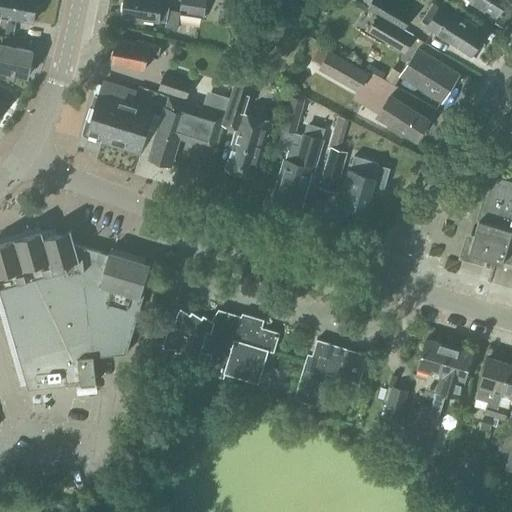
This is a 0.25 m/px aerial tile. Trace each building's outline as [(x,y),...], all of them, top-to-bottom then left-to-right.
[(0,0),(0,15),(3,16),(4,19),(11,20),(14,18),(30,21),(31,21),(34,0),(0,0)] [(124,0),(122,15),(165,23),(168,0),(124,0)] [(186,14),(204,18),(207,0),(180,0),(180,8),(187,10),(186,14)] [(377,15),(404,31),(412,16),(384,0),(373,0),(368,10),(377,15)] [(470,0),(471,0),(496,17),(507,0),(470,0)] [(423,18),(424,20),(442,31),(440,35),(471,55),(472,54),(477,57),(485,44),(481,41),(484,35),(459,19),(457,22),(447,15),(437,8),(439,6),(433,3),(423,18)] [(414,37),(404,31),(377,15),(367,32),(404,55),(414,37)] [(112,52),(111,58),(113,61),(112,63),(143,70),(147,55),(159,57),(161,46),(149,44),(149,42),(136,39),(135,42),(117,38),(115,50),(112,52)] [(31,51),(0,44),(0,69),(26,75),(26,76),(27,77),(32,50),(31,50),(31,51)] [(417,50),(401,75),(442,101),(457,76),(417,50)] [(329,52),(320,69),(357,91),(367,73),(329,52)] [(164,74),(159,89),(186,98),(191,83),(164,74)] [(258,143),(261,132),(268,134),(271,123),(245,115),(255,82),(236,76),(230,97),(225,112),(222,123),(237,128),(235,136),(231,149),(232,149),(227,168),(237,171),(238,176),(246,178),(250,175),(251,175),(260,143),(258,143)] [(93,114),(146,130),(152,111),(131,105),(135,94),(103,84),(100,95),(99,95),(93,114)] [(225,112),(204,106),(169,95),(150,157),(170,163),(178,136),(214,147),(222,123),(225,112)] [(429,121),(390,96),(377,116),(391,125),(389,129),(402,137),(404,134),(416,141),(429,121)] [(291,97),(283,129),(294,132),(303,101),(291,97)] [(146,130),(93,114),(87,132),(102,137),(102,139),(139,151),(146,130)] [(348,121),(338,117),(330,147),(332,148),(340,150),(348,121)] [(289,143),(273,197),(300,205),(311,170),(313,170),(322,140),(303,135),(300,145),(289,143)] [(332,148),(320,188),(337,193),(349,153),(340,150),(332,148)] [(339,204),(349,208),(348,212),(350,214),(358,216),(361,215),(362,212),(363,212),(364,209),(368,208),(370,202),(367,199),(374,178),(349,170),(339,204)] [(511,184),(491,178),(474,236),(486,240),(487,253),(486,259),(502,264),(504,259),(511,261),(511,184)] [(55,229),(0,244),(0,292),(28,390),(96,383),(94,358),(127,355),(138,321),(141,309),(140,308),(146,289),(147,285),(144,285),(150,264),(149,264),(149,265),(110,254),(110,252),(109,252),(108,255),(82,247),(58,240),(55,229)] [(152,323),(148,337),(164,342),(163,345),(160,355),(196,366),(198,359),(208,362),(205,372),(222,377),(224,372),(257,383),(267,350),(273,352),(282,355),(287,338),(278,335),(279,333),(261,327),(263,319),(241,313),(237,324),(216,318),(218,309),(182,299),(178,312),(172,331),(167,330),(168,328),(152,323)] [(305,361),(293,399),(316,406),(317,405),(313,404),(322,372),(358,384),(367,355),(317,340),(310,362),(305,361)] [(433,399),(449,347),(426,340),(417,368),(429,372),(425,383),(427,384),(423,396),(433,399)] [(433,399),(428,416),(438,419),(443,402),(445,394),(458,398),(471,354),(449,347),(433,399)] [(478,386),(501,393),(510,365),(487,358),(478,386)] [(511,365),(510,365),(501,393),(511,396),(511,365)] [(392,387),(383,417),(398,422),(407,391),(392,387)] [(488,401),(485,413),(504,419),(507,407),(488,401)] [(410,451),(424,455),(430,434),(417,430),(410,451)]
